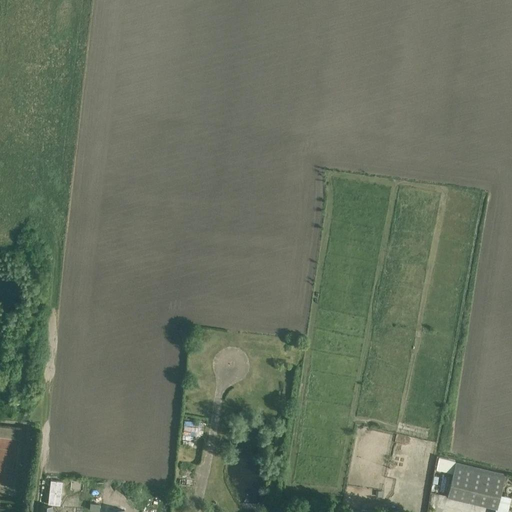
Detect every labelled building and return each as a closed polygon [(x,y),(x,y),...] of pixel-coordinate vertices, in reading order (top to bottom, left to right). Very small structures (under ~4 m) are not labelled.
[(500,495),(504,478),(505,473),(456,462),(447,497),(497,508),(500,495)] [(179,468),(178,493),(193,494),(194,469),(179,468)] [(61,505),(64,480),(48,478),(45,503),(61,505)] [(65,481),(64,506),(85,507),(87,482),(65,481)] [(500,495),(497,508),(495,511),(507,511),(511,497),(500,495)]
